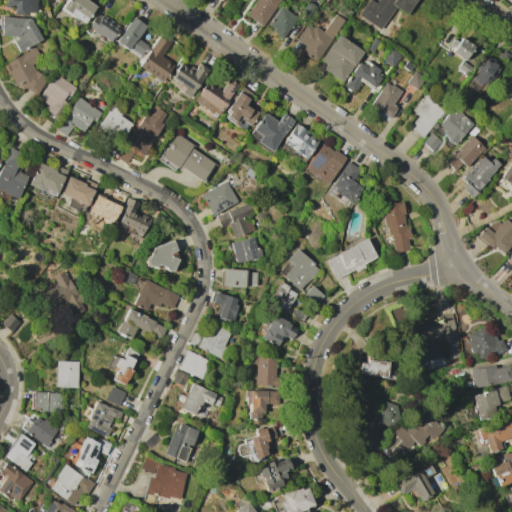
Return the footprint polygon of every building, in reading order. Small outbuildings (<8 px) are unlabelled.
[(35,0),(34,12),(24,11),(23,15),(12,14),(13,5),(10,5),(10,7),(4,7),(4,0),(35,0)] [(66,0),(85,0),(95,6),(83,23),(61,8),(66,0)] [(255,0),(278,0),(261,26),(245,15),(255,0)] [(307,0),(314,6),(306,18),(298,13),(307,0)] [(366,0),(370,0),(375,3),(376,0),(414,0),(405,14),(394,7),(379,29),(357,14),(366,0)] [(279,6),(295,17),(281,38),(271,31),(273,28),(267,24),(279,6)] [(96,13),(100,16),(102,14),(120,26),(110,42),(99,34),(98,36),(91,31),(92,30),(87,26),(96,13)] [(307,22),(321,32),(334,14),(343,20),(314,61),(299,50),(303,45),(294,39),(307,22)] [(0,17),(28,18),(40,39),(18,52),(12,41),(16,39),(14,36),(0,35),(0,17)] [(132,17),(145,26),(136,38),(146,46),(139,56),(138,55),(137,56),(115,41),(132,17)] [(159,34),(169,41),(160,55),(172,64),(160,82),(137,66),(159,34)] [(337,34),(362,52),(340,82),(321,68),(324,64),(319,60),(337,34)] [(373,37),(379,40),(371,52),(366,48),(373,37)] [(452,39),(457,42),(460,38),(473,46),(470,50),(472,51),(471,52),(469,51),(463,60),(451,52),(453,48),(448,44),(452,39)] [(33,47),(40,59),(31,64),(34,70),(46,78),(35,95),(24,87),(22,88),(16,83),(13,84),(7,71),(9,69),(6,63),(33,47)] [(390,48),(400,55),(392,67),(382,59),(390,48)] [(502,50),(511,56),(511,58),(509,64),(498,57),(502,50)] [(477,70),(476,69),(478,65),(480,66),(486,57),(492,61),(491,62),(496,65),(495,67),(498,69),(491,79),(489,78),(484,85),(481,83),(480,84),(472,78),(477,70)] [(358,62),(361,65),(365,60),(379,70),(375,75),(379,77),(375,84),(379,86),(375,91),(360,81),(352,92),(342,86),(358,62)] [(406,61),(412,65),(408,71),(402,67),(406,61)] [(457,68),(456,67),(461,61),(472,68),(467,75),(464,73),(462,75),(456,70),(457,68)] [(179,63),(187,69),(189,66),(194,69),(198,63),(207,70),(188,98),(180,93),(183,87),(169,78),(179,63)] [(413,71),(424,78),(416,90),(406,83),(413,71)] [(511,72),(511,96),(501,89),(511,72)] [(54,73),(74,88),(68,97),(65,94),(60,101),(64,104),(55,117),(43,109),(46,105),(36,98),(54,73)] [(204,81),(219,91),(228,78),(238,84),(215,117),(191,101),(204,81)] [(384,83),(389,86),(391,84),(401,91),(392,104),(396,107),(388,118),(369,105),(384,83)] [(231,99),(230,98),(233,94),(234,95),(240,86),(251,94),(244,103),(257,112),(248,125),(239,119),(234,125),(223,118),(227,113),(223,111),(231,99)] [(416,115),(410,110),(423,94),(443,110),(419,138),(406,127),(416,115)] [(77,97),(99,112),(93,122),(90,119),(81,131),(72,125),(64,136),(54,129),(77,97)] [(111,104),(122,112),(119,116),(131,124),(118,143),(95,127),(111,104)] [(144,114),(148,116),(149,115),(150,116),(156,107),(164,113),(158,121),(162,124),(153,136),(152,135),(148,141),(150,142),(140,155),(131,148),(132,147),(124,142),(144,114)] [(454,107),(462,114),(461,115),(472,124),(454,144),(452,143),(448,147),(443,143),(447,139),(444,136),(445,135),(442,132),(439,135),(434,129),(454,107)] [(263,112),(276,121),(281,113),(292,120),(283,132),(282,131),(269,151),(255,141),(259,135),(251,130),(263,112)] [(294,123),(317,140),(304,158),(297,153),(296,155),(292,152),(293,150),(281,142),(294,123)] [(429,132),(440,141),(431,151),(421,142),(429,132)] [(175,133),(192,145),(190,148),(213,163),(200,181),(178,165),(176,168),(159,156),(175,133)] [(469,134),(483,148),(464,167),(460,163),(453,170),(443,161),(469,134)] [(320,143),(331,151),(332,149),(344,157),(324,185),(315,179),(316,177),(303,168),(320,143)] [(133,152),(125,163),(113,155),(122,144),(133,152)] [(14,170),(27,176),(16,198),(0,190),(0,166),(9,148),(22,154),(14,170)] [(481,156),(487,162),(492,158),(498,164),(485,177),(487,179),(475,191),(476,192),(472,196),(469,194),(468,195),(462,189),(463,188),(461,186),(464,183),(459,178),(481,156)] [(511,157),(511,185),(502,179),(499,177),(511,157)] [(346,161),(358,169),(351,181),(361,188),(353,199),(355,200),(352,204),(332,190),(334,188),(329,185),(346,161)] [(39,189),(39,190),(27,184),(37,162),(52,169),(54,165),(65,170),(53,195),(39,189)] [(84,206),(58,194),(66,176),(82,183),(83,179),(94,184),(84,206)] [(224,181),(236,201),(211,215),(200,195),(224,181)] [(102,182),(126,194),(108,230),(84,219),(102,182)] [(123,211),(120,210),(126,197),(137,202),(131,214),(139,218),(140,214),(149,219),(146,225),(145,224),(138,238),(121,230),(124,224),(118,221),(123,211)] [(381,206),(380,201),(392,199),(393,203),(401,201),(403,213),(401,214),(404,229),(407,229),(409,238),(405,239),(408,250),(392,253),(389,234),(386,234),(385,226),(383,227),(379,206),(381,206)] [(248,202),(253,213),(247,216),(253,229),(233,238),(227,225),(220,228),(215,216),(248,202)] [(490,222),(495,222),(496,221),(500,224),(504,218),(511,224),(511,237),(508,242),(510,244),(502,253),(493,245),(490,248),(485,244),(484,245),(474,237),(484,227),(485,228),(490,222)] [(252,236),(254,247),(256,247),(257,249),(258,249),(260,256),(235,262),(229,242),(252,236)] [(364,238),(375,257),(361,264),(363,267),(354,272),(353,269),(332,279),(322,260),(364,238)] [(145,264),(155,268),(157,263),(172,269),(176,260),(170,257),(169,253),(175,250),(172,241),(152,248),(145,264)] [(303,284),(298,289),(282,276),(291,265),(285,260),(294,248),(313,263),(312,265),(317,269),(311,277),(303,284)] [(122,268),(136,275),(131,285),(117,278),(122,268)] [(221,269),(245,270),(245,272),(255,272),(255,286),(243,285),(243,287),(220,286),(221,269)] [(56,286),(51,277),(63,271),(77,295),(76,295),(83,309),(74,314),(67,301),(57,306),(48,290),(56,286)] [(143,279),(176,295),(170,308),(159,303),(157,307),(148,302),(144,310),(131,303),(143,279)] [(278,281),(288,286),(286,289),(295,293),(285,312),(266,302),(278,281)] [(309,285),(322,295),(315,303),(303,293),(309,285)] [(214,292),(236,298),(234,305),(236,305),(231,322),(213,316),(217,304),(211,302),(214,292)] [(293,308),(304,314),(299,323),(288,317),(293,308)] [(119,321),(121,322),(127,309),(154,322),(153,323),(164,328),(159,339),(135,327),(129,338),(124,335),(123,337),(120,335),(121,334),(114,331),(119,321)] [(0,322),(9,313),(18,322),(10,331),(0,322)] [(439,321),(437,316),(450,313),(459,356),(447,358),(443,339),(420,344),(416,326),(439,321)] [(263,328),(261,327),(265,318),(268,320),(271,314),(286,322),(286,323),(296,328),(290,339),(284,336),(283,338),(280,336),(275,345),(259,337),(263,328)] [(193,332),(200,335),(202,332),(205,333),(210,324),(229,333),(222,346),(225,347),(219,358),(188,343),(193,332)] [(482,325),(488,335),(492,333),(496,341),(499,339),(505,349),(492,356),(490,352),(478,359),(475,354),(472,355),(465,342),(468,341),(465,335),(482,325)] [(112,355),(121,359),(128,344),(138,349),(128,369),(130,370),(126,379),(125,378),(122,384),(111,378),(114,372),(111,370),(112,369),(106,366),(112,355)] [(185,350),(208,361),(200,379),(177,367),(185,350)] [(255,354),(275,355),(274,376),(278,376),(277,386),(253,384),(255,354)] [(358,363),(365,363),(365,359),(385,362),(384,376),(381,376),(381,377),(378,377),(379,375),(357,373),(358,363)] [(53,360),(76,361),(75,387),(52,386),(53,360)] [(493,364),(493,368),(507,365),(510,380),(471,387),(467,369),(493,364)] [(175,370),(188,376),(182,387),(170,381),(175,370)] [(190,383),(221,397),(217,406),(210,403),(209,405),(201,401),(199,407),(197,406),(193,415),(178,408),(190,383)] [(110,386),(123,392),(117,406),(104,399),(110,386)] [(504,386),(508,399),(496,402),(496,404),(492,406),(494,415),(477,420),(470,396),(504,386)] [(243,390),(277,391),(277,404),(263,403),(262,413),(259,413),(259,419),(248,419),(248,404),(244,404),(245,396),(243,396),(243,390)] [(31,391),(62,392),(61,412),(38,411),(38,409),(30,408),(31,391)] [(84,406),(91,409),(95,400),(120,412),(117,419),(111,416),(106,426),(109,428),(104,437),(84,427),(88,418),(80,414),(84,406)] [(373,416),(373,409),(382,401),(394,405),(397,418),(388,426),(379,423),(374,427),(368,420),(373,416)] [(391,434),(389,432),(397,424),(401,428),(411,418),(418,425),(428,415),(442,429),(431,439),(426,435),(421,439),(423,441),(418,446),(412,441),(393,459),(379,445),(391,434)] [(25,419),(30,422),(34,416),(40,421),(43,417),(57,426),(47,441),(48,441),(45,446),(19,427),(25,419)] [(511,417),(511,434),(510,435),(511,437),(497,441),(499,448),(487,452),(482,438),(478,439),(474,430),(511,417)] [(171,429),(176,431),(179,423),(196,430),(190,446),(186,444),(185,446),(189,448),(183,462),(162,453),(171,429)] [(240,439),(254,435),(252,430),(254,430),(254,428),(258,427),(259,428),(270,425),(273,437),(266,439),(266,441),(264,442),(265,448),(263,448),(265,455),(257,457),(258,459),(247,462),(240,439)] [(152,433),(159,440),(149,449),(142,441),(152,433)] [(19,434),(32,443),(26,452),(29,455),(26,460),(30,462),(23,471),(9,461),(10,460),(4,455),(19,434)] [(72,442),(78,445),(82,436),(94,441),(96,437),(108,443),(103,455),(94,450),(91,458),(95,459),(89,472),(84,470),(83,472),(80,471),(81,469),(71,463),(65,456),(72,442)] [(504,460),(502,454),(511,450),(511,459),(511,460),(511,462),(511,480),(497,486),(489,466),(504,460)] [(156,464),(173,468),(172,470),(185,474),(178,499),(167,496),(167,499),(144,493),(149,474),(138,468),(143,457),(156,463),(156,464)] [(258,471),(257,469),(266,465),(265,462),(273,459),(274,462),(285,458),(289,468),(282,471),(284,477),(278,480),(280,485),(265,491),(260,480),(262,480),(260,477),(259,477),(257,472),(258,471)] [(0,460),(30,481),(16,501),(9,496),(7,499),(0,494),(0,481),(4,475),(2,474),(0,474),(0,460)] [(54,477),(53,475),(62,463),(81,477),(82,476),(92,483),(84,494),(80,491),(71,505),(47,488),(54,477)] [(393,484),(392,483),(396,481),(396,479),(399,478),(400,479),(427,464),(432,472),(422,478),(431,493),(428,494),(429,496),(418,502),(415,496),(413,497),(410,492),(407,491),(399,495),(398,493),(395,493),(392,486),(393,484)] [(282,499),(281,495),(299,488),(300,490),(306,488),(312,504),(304,507),(304,509),(297,511),(279,511),(282,510),(278,501),(282,499)] [(41,511),(50,500),(52,502),(53,501),(58,505),(60,502),(73,511),(41,511)] [(132,511),(118,511),(124,500),(136,506),(132,511)] [(230,511),(246,502),(252,511),(230,511)]
